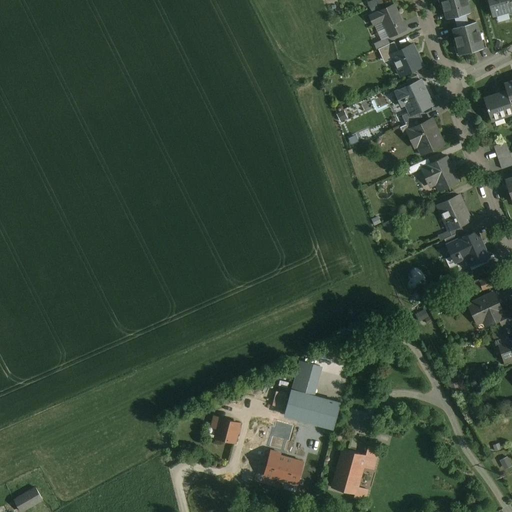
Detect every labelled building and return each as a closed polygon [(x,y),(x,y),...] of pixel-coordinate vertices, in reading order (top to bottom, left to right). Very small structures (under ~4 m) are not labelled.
[(381,0),(372,0),(367,2),(370,8),(382,3),(381,0)] [(437,0),(440,8),(443,7),(446,19),(464,14),(469,13),(466,1),(469,0),(437,0)] [(511,0),(487,0),(492,16),(509,11),(511,20),(511,19),(511,0)] [(393,4),(369,16),(373,25),(382,21),(389,37),(405,30),(393,4)] [(464,14),(455,17),(457,26),(467,24),(464,14)] [(457,26),(452,28),(456,40),(452,41),(456,56),(486,48),(482,33),(478,34),(475,22),(467,24),(457,26)] [(386,38),(374,43),(377,49),(378,49),(389,44),(386,38)] [(389,44),(378,49),(382,58),(390,55),(390,54),(398,51),(393,42),(389,44)] [(398,51),(390,55),(400,76),(422,66),(412,44),(398,51)] [(417,75),(406,80),(409,85),(419,81),(417,75)] [(409,85),(395,92),(400,102),(403,101),(409,112),(409,113),(417,109),(418,111),(432,105),(420,80),(419,81),(409,85)] [(506,91),(484,98),(487,108),(486,108),(490,121),(511,113),(511,109),(511,106),(506,91)] [(417,109),(409,113),(409,112),(402,116),(406,124),(415,120),(421,117),(418,111),(417,109)] [(418,125),(405,131),(407,134),(410,142),(413,140),(420,154),(442,144),(430,119),(418,125)] [(406,124),(399,127),(403,136),(407,134),(405,131),(418,125),(415,120),(406,124)] [(509,154),(505,142),(493,146),(497,158),(509,154)] [(511,165),(511,163),(509,154),(497,158),(501,169),(511,165)] [(430,164),(420,168),(427,182),(434,179),(439,189),(456,181),(445,157),(430,164)] [(427,158),(407,168),(409,173),(420,168),(430,164),(427,158)] [(452,191),(434,200),(436,204),(454,196),(452,191)] [(454,196),(436,204),(448,230),(459,225),(469,220),(457,195),(454,196)] [(394,229),(389,220),(383,222),(388,231),(394,229)] [(459,225),(448,230),(450,236),(456,233),(462,230),(459,225)] [(450,236),(443,239),(446,246),(459,240),(456,233),(450,236)] [(486,258),(475,233),(459,240),(446,246),(453,261),(466,255),(470,265),(486,258)] [(479,266),(469,270),(472,276),(482,271),(479,266)] [(499,275),(473,283),(476,292),(502,284),(499,275)] [(493,293),(469,304),(476,319),(484,316),(487,323),(500,317),(505,327),(511,324),(511,306),(501,311),(493,293)] [(423,325),(432,321),(426,308),(416,313),(423,325)] [(511,338),(508,340),(504,328),(492,333),(496,345),(500,343),(506,361),(511,358),(511,338)] [(322,367),(298,360),(290,388),(314,395),(322,367)] [(340,403),(290,390),(283,416),(333,428),(340,403)] [(238,423),(220,418),(219,421),(213,420),(212,426),(217,428),(215,435),(222,437),(222,439),(233,442),(238,423)] [(342,448),(331,487),(369,497),(380,458),(342,448)] [(286,458),(279,456),(279,454),(271,451),(264,475),(280,480),(286,458)] [(303,462),(286,458),(280,480),(297,484),(303,462)] [(39,486),(16,501),(23,511),(46,497),(39,486)]
